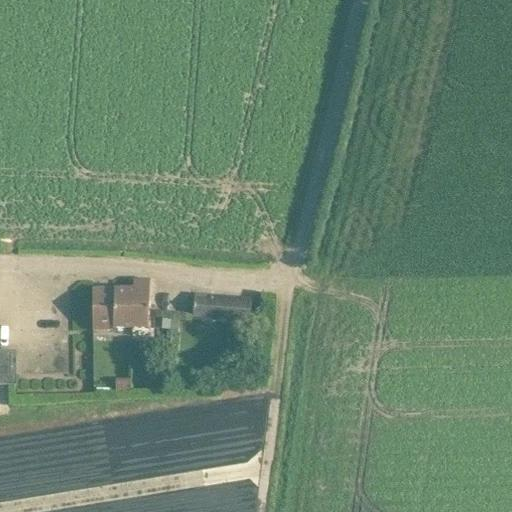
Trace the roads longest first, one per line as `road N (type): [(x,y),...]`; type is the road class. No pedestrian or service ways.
road 1 (unclassified): [(0,263),(290,275),(358,0)]
road 2 (track): [(290,275),(260,511)]
